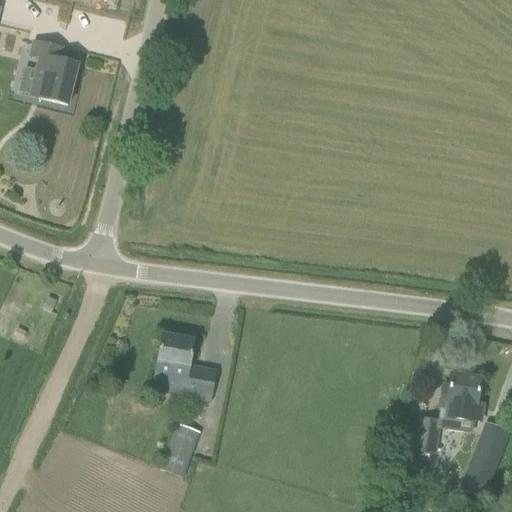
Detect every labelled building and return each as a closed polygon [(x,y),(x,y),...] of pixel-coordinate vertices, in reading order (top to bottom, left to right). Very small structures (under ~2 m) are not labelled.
[(60,49),(40,44),(34,43),(30,59),(37,61),(28,98),(66,107),(76,67),(57,62),(60,49)] [(46,298),(42,310),(50,313),(54,302),(46,298)] [(162,337),(158,357),(152,386),(190,394),(189,400),(208,405),(215,375),(188,369),(194,343),(162,337)] [(474,408),(475,408),(476,400),(479,380),(449,376),(448,388),(442,387),(439,408),(445,409),(443,421),(457,422),(472,424),(474,408)] [(477,511),(478,511),(510,429),(485,420),(455,497),(461,499),(458,505),(477,511)] [(416,455),(434,457),(437,423),(419,421),(416,455)] [(182,480),(199,434),(173,425),(156,471),(182,480)] [(413,481),(419,464),(385,453),(379,470),(413,481)]
